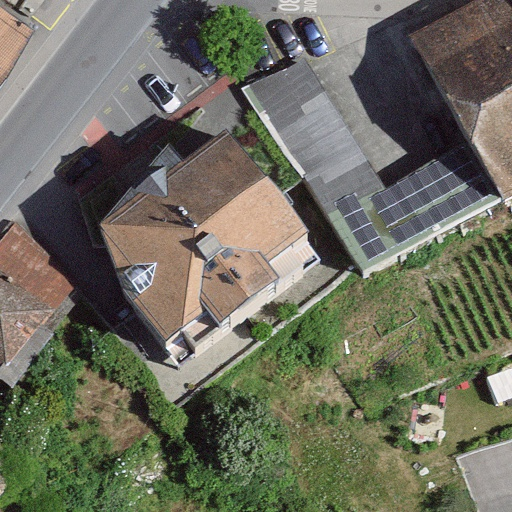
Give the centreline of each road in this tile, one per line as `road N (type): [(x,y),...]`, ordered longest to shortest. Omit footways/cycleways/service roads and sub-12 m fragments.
road 1 (primary): [(127,0),(0,164)]
road 2 (residential): [(413,0),(282,0)]
